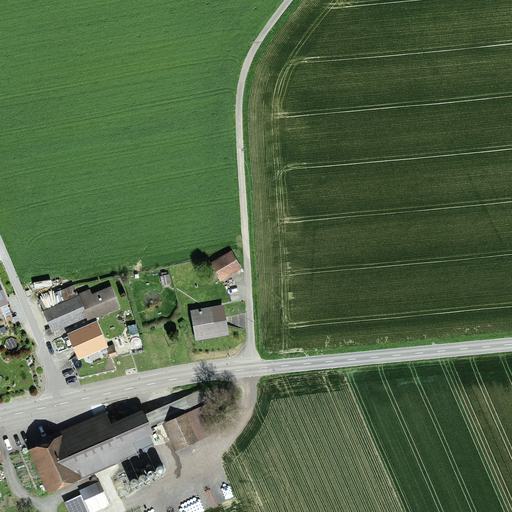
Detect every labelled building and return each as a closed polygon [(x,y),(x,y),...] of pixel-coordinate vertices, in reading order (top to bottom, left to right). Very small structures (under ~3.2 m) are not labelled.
[(210,262),(221,280),(242,268),(231,250),(210,262)] [(162,285),(171,283),(169,274),(160,275),(162,285)] [(0,305),(9,302),(0,281),(0,305)] [(77,293),(73,284),(59,290),(63,300),(42,309),(53,332),(86,317),(87,320),(120,306),(111,285),(91,293),(89,288),(77,293)] [(195,340),(229,334),(224,304),(190,310),(195,340)] [(4,316),(11,313),(9,307),(1,310),(4,316)] [(97,319),(66,332),(77,358),(108,345),(97,319)] [(128,325),(129,334),(138,333),(137,324),(128,325)] [(114,344),(106,347),(110,357),(117,354),(114,344)] [(154,428),(162,424),(174,450),(220,430),(203,390),(159,409),(159,408),(148,413),(154,428)] [(57,435),(28,447),(47,492),(155,446),(149,433),(152,432),(142,407),(110,421),(106,410),(56,432),(57,435)] [(148,473),(150,474),(154,473),(155,471),(154,467),(151,466),(148,467),(147,470),(148,473)] [(132,482),(135,483),(138,481),(139,478),(137,476),(134,475),(131,476),(130,479),(132,482)] [(92,511),(109,504),(99,480),(79,489),(80,494),(66,500),(67,502),(65,502),(69,511),(87,511),(88,511),(92,511)]
